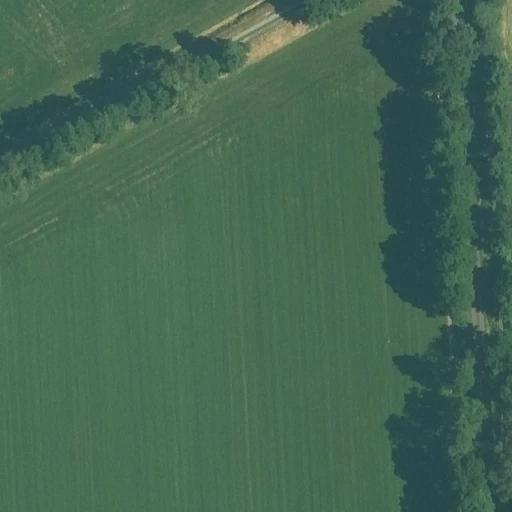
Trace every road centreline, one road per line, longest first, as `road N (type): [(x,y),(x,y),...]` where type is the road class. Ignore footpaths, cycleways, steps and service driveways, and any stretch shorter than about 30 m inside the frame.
road 1 (residential): [(498,511),(464,0)]
road 2 (track): [(0,176),(312,0)]
